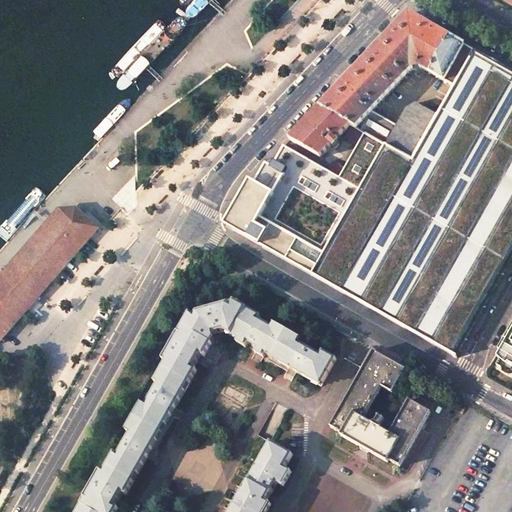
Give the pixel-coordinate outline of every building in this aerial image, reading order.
[(195,0),(191,5),(188,10),(189,16),(193,18),(200,17),(215,0),(195,0)] [(475,51),(409,14),(363,63),(320,108),(351,125),(352,126),(365,133),(412,160),(437,116),(415,104),(406,109),(397,125),(372,111),(411,70),(422,68),(454,87),(475,51)] [(181,18),(177,19),(120,78),(117,83),(117,89),(122,91),(129,90),(187,30),(189,25),(186,19),(181,18)] [(511,260),(511,72),(475,51),(454,87),(437,116),(412,160),(365,133),(358,145),(345,168),(340,177),(328,171),(285,146),(236,233),(259,246),(259,247),(262,248),(263,246),(280,255),(308,271),(331,284),(353,296),(378,311),(407,327),(453,353),(451,355),(457,358),(511,260)] [(438,85),(429,80),(419,98),(428,103),(438,85)] [(351,125),(320,108),(290,140),(320,157),(351,125)] [(365,133),(352,126),(345,137),(358,145),(365,133)] [(345,168),(333,162),(328,171),(340,177),(345,168)] [(54,217),(82,247),(98,229),(91,222),(85,217),(83,215),(76,209),(60,210),(57,213),(54,217)] [(82,247),(54,217),(21,255),(1,278),(0,278),(0,342),(15,325),(22,317),(30,308),(33,304),(50,284),(72,260),(82,247)] [(226,303),(195,312),(193,315),(188,313),(181,326),(183,328),(208,342),(212,334),(223,331),(226,329),(232,332),(246,308),(232,301),(230,305),(226,303)] [(270,326),(258,319),(260,316),(246,308),(232,332),(230,335),(237,339),(236,341),(245,346),(247,342),(256,348),(254,352),(263,356),(264,353),(265,351),(272,355),(286,331),(272,323),(270,326)] [(176,343),(170,353),(166,351),(161,360),(163,362),(167,363),(163,369),(185,381),(188,383),(196,370),(193,368),(200,356),(203,357),(211,344),(208,342),(183,328),(180,334),(177,333),(172,341),(176,343)] [(277,362),(313,382),(315,379),(321,382),(335,358),(321,350),(320,354),(298,341),(299,338),(286,331),(272,355),(279,359),(277,362)] [(511,331),(499,354),(501,359),(498,365),(505,369),(506,368),(511,371),(511,372),(511,373),(511,331)] [(358,448),(364,451),(366,450),(386,461),(387,459),(398,465),(429,410),(408,398),(388,432),(380,427),(379,423),(382,418),(377,415),(374,421),(371,422),(362,417),(380,386),(391,392),(404,369),(396,364),(389,360),(382,356),(372,350),(370,354),(372,360),(363,366),(328,426),(340,433),(339,435),(358,445),(358,448)] [(155,383),(143,404),(140,403),(132,416),(157,430),(161,423),(164,425),(184,390),(181,388),(185,381),(163,369),(160,367),(152,381),(155,383)] [(128,431),(115,453),(112,451),(104,465),(107,467),(129,479),(133,473),(135,474),(156,439),(153,437),(157,430),(132,416),(125,430),(128,431)] [(265,500),(275,483),(281,486),(289,472),(284,468),(291,455),(271,443),(267,450),(264,448),(237,495),(240,497),(236,505),(248,511),(264,511),(269,503),(265,500)] [(97,481),(91,490),(88,489),(83,497),(86,499),(83,505),(95,511),(114,511),(118,507),(114,505),(121,493),(124,495),(132,481),(129,479),(107,467),(104,473),(101,471),(99,470),(94,479),(97,481)] [(95,511),(83,505),(79,503),(74,511),(95,511)]
